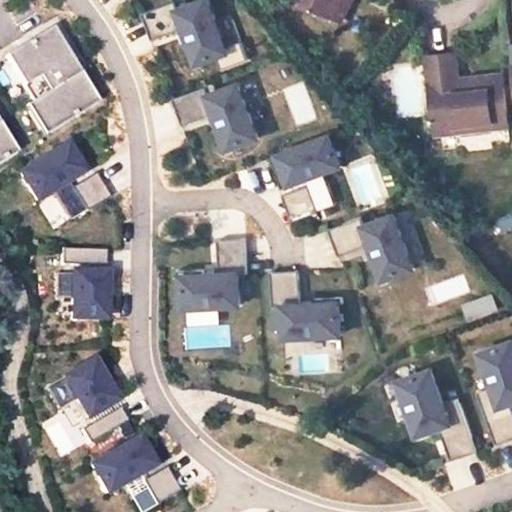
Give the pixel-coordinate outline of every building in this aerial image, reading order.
[(228,52),(208,0),(204,0),(178,10),(175,1),(142,14),(152,40),(184,28),(189,42),(185,44),(193,66),(228,52)] [(301,0),(301,2),(332,18),(341,0),(301,0)] [(341,0),(332,18),(341,22),(352,0),(341,0)] [(70,57),(52,27),(5,56),(51,131),(98,102),(80,72),(54,88),(45,73),(70,57)] [(436,135),(509,127),(504,86),(461,91),(459,80),(456,55),(426,59),(436,135)] [(80,72),(70,57),(45,73),(54,88),(80,72)] [(502,75),(459,80),(461,91),(504,86),(502,75)] [(259,138),(239,84),(209,95),(206,87),(173,99),(183,126),(215,114),(220,127),(216,129),(224,151),(259,138)] [(0,162),(17,152),(0,123),(0,162)] [(342,166),(331,136),(279,155),(290,185),(342,166)] [(66,145),(18,174),(35,201),(82,172),(66,145)] [(95,174),(71,188),(85,212),(109,198),(95,174)] [(319,212),(309,186),(283,196),(293,222),(319,212)] [(415,268),(395,215),(365,226),(362,217),(329,230),(339,256),(371,244),(376,258),(372,259),(380,281),(415,268)] [(218,240),(220,274),(205,275),(205,270),(182,271),(184,308),(241,305),(239,274),(248,273),(246,238),(218,240)] [(106,250),(60,250),(60,266),(105,267),(106,250)] [(339,298),(315,299),(316,304),(301,305),(299,271),(271,272),(273,308),(282,307),(284,338),(341,335),(339,298)] [(59,273),(58,307),(104,308),(105,274),(59,273)] [(511,342),(482,353),(493,386),(478,392),(497,446),(511,440),(511,342)] [(115,401),(92,361),(62,379),(86,419),(115,401)] [(433,370),(399,381),(418,436),(440,428),(451,461),(478,452),(459,398),(444,403),(433,370)] [(119,408),(80,431),(88,445),(127,422),(119,408)] [(137,439),(89,467),(105,494),(153,466),(137,439)] [(165,467),(141,482),(155,506),(179,492),(165,467)]
